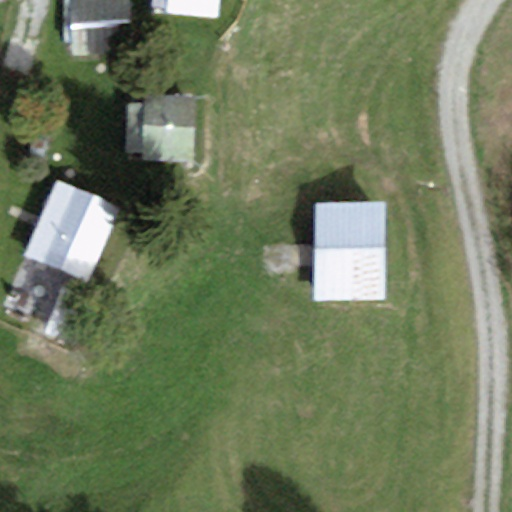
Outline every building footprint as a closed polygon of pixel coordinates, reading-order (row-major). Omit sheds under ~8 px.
[(126,0),(71,0),(71,52),(127,52),(126,0)] [(222,0),(161,0),(162,12),(222,13),(222,0)] [(196,99),(145,99),(145,157),(196,157),(196,99)] [(103,214),(63,194),(44,233),(84,253),(103,214)] [(385,200),(309,204),(313,301),(389,298),(385,200)]
